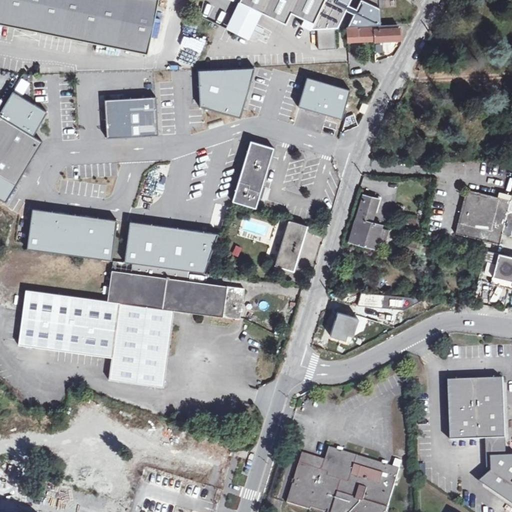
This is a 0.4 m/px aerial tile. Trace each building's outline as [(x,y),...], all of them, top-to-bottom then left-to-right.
[(0,0),(0,22),(148,53),(158,0),(0,0)] [(335,27),(338,27),(350,0),(239,0),(226,28),(249,39),(262,13),(285,24),(290,13),(313,23),(310,28),(318,28),(335,27)] [(374,25),(380,25),(378,0),(359,0),(347,26),(374,25)] [(380,25),(374,25),(374,28),(375,40),(401,40),(401,24),(380,25)] [(336,48),(335,27),(318,28),(319,50),(336,48)] [(358,27),(347,28),(347,41),(348,41),(375,41),(375,40),(374,28),(359,29),(358,27)] [(252,66),(198,68),(201,105),(239,114),(252,66)] [(305,79),(300,97),(314,101),(313,107),(328,112),(330,106),(344,110),(350,92),(305,79)] [(104,99),(106,138),(158,135),(156,96),(104,99)] [(359,111),(364,113),(368,105),(363,103),(359,111)] [(0,116),(0,176),(14,185),(41,141),(0,116)] [(274,148),(250,141),(232,200),(233,200),(255,207),(274,148)] [(467,188),(464,199),(467,200),(469,192),(487,197),(488,194),(467,188)] [(467,200),(464,199),(462,208),(456,233),(500,243),(503,233),(511,235),(511,195),(511,199),(488,194),(487,197),(469,192),(467,200)] [(363,200),(357,217),(372,222),(379,198),(370,196),(365,194),(363,200)] [(371,194),(370,196),(379,198),(375,211),(378,212),(382,197),(371,194)] [(33,206),(27,244),(111,257),(117,219),(33,206)] [(246,215),(240,228),(269,239),(274,226),(246,215)] [(383,225),(372,222),(357,217),(350,241),(376,248),(383,225)] [(214,232),(129,220),(124,256),(209,268),(214,232)] [(274,264),(293,270),(303,239),(307,226),(288,220),(274,264)] [(421,244),(404,240),(402,251),(418,254),(421,244)] [(511,256),(498,253),(490,284),(508,288),(510,281),(511,281),(511,256)] [(188,270),(132,264),(132,273),(112,270),(112,273),(121,280),(118,301),(35,290),(28,345),(121,358),(119,379),(173,388),(179,347),(183,320),(165,308),(239,318),(242,289),(186,280),(188,270)] [(424,298),(360,293),(356,305),(403,310),(424,298)] [(329,336),(351,342),(358,318),(336,312),(335,316),(329,336)] [(505,378),(450,380),(452,440),(490,438),(507,438),(505,378)] [(507,438),(490,438),(491,456),(508,455),(507,438)] [(229,463),(234,448),(211,441),(206,456),(229,463)] [(392,511),(405,472),(336,449),(334,455),(332,462),(309,454),(292,505),(314,511),(315,510),(319,511),(392,511)] [(511,502),(511,454),(508,455),(491,456),(492,471),(486,476),(488,477),(483,483),(511,502)]
